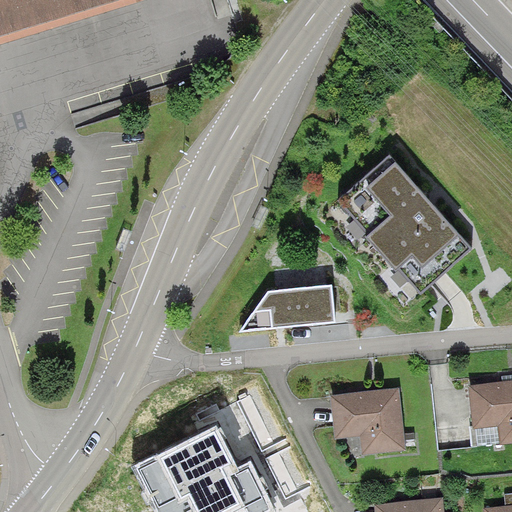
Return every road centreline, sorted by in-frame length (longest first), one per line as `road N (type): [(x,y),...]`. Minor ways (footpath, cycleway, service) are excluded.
road 1 (tertiary): [(135,350),(224,149),(325,0)]
road 2 (residential): [(135,350),(179,363),(511,333)]
road 3 (tertiary): [(57,481),(135,350)]
road 4 (residential): [(57,481),(9,405),(0,375)]
